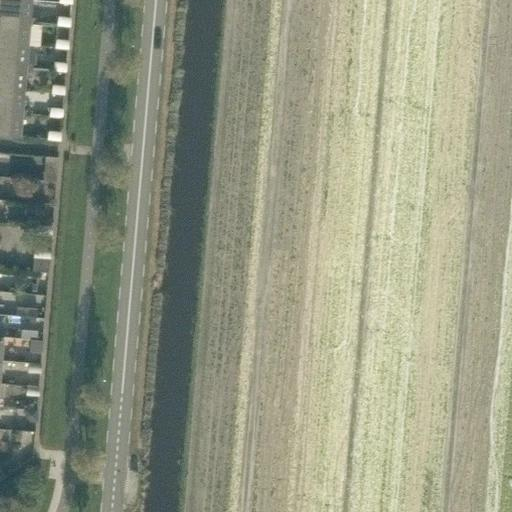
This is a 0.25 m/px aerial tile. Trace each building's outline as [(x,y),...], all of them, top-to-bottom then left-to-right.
[(30,18),(31,0),(0,0),(0,19),(36,22),(36,19),(30,18)] [(69,25),(70,17),(58,16),(57,24),(69,25)] [(0,19),(0,41),(28,44),(39,45),(41,24),(36,24),(36,22),(0,19)] [(67,48),(68,40),(56,39),(55,47),(67,48)] [(26,63),(28,44),(0,41),(0,64),(32,68),(32,64),(26,63)] [(65,71),(66,63),(54,62),(53,70),(65,71)] [(32,71),(32,68),(0,64),(0,87),(24,90),(25,71),(32,71)] [(64,94),(64,86),(52,84),(51,93),(64,94)] [(22,109),(24,90),(0,87),(0,110),(28,113),(28,109),(22,109)] [(62,117),(62,108),(50,107),(49,115),(62,117)] [(28,117),(28,113),(0,110),(0,134),(20,136),(21,116),(28,117)] [(60,140),(60,132),(48,131),(48,139),(60,140)] [(46,156),(29,155),(28,164),(45,165),(46,156)] [(44,214),(45,203),(25,201),(24,212),(44,214)] [(51,235),(52,226),(36,225),(35,233),(51,235)] [(50,249),(47,249),(34,247),(33,256),(50,257),(50,249)] [(42,348),(43,340),(30,339),(30,347),(42,348)] [(40,371),(41,363),(28,362),(28,370),(40,371)] [(38,394),(39,386),(27,385),(26,394),(38,394)] [(36,416),(37,408),(25,407),(24,415),(36,416)] [(34,440),(35,431),(23,430),(22,439),(34,440)] [(94,481),(96,465),(89,464),(87,480),(94,481)]
